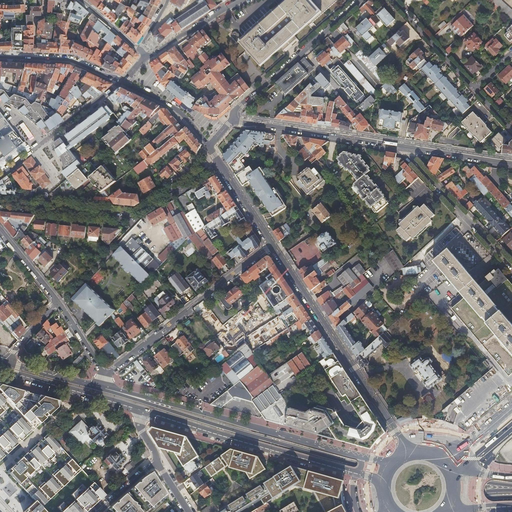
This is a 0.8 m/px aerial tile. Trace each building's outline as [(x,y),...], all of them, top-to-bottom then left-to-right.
[(53,0),(54,0),(60,2),(60,7),(65,8),(70,0),(69,0),(53,0)] [(73,3),(70,0),(65,8),(70,9),(66,22),(68,22),(69,22),(70,20),(77,22),(80,17),(83,17),(85,15),(88,11),(80,5),(74,0),(73,3)] [(128,16),(130,18),(134,10),(136,7),(136,6),(137,4),(139,0),(132,0),(132,1),(130,3),(132,5),(131,7),(129,6),(129,7),(127,7),(126,10),(127,14),(128,16)] [(144,11),(142,15),(150,18),(151,15),(155,8),(156,6),(149,2),(149,0),(139,0),(137,4),(136,6),(142,5),(146,7),(144,11)] [(187,0),(173,0),(172,3),(172,5),(179,9),(180,10),(182,9),(185,5),(187,0)] [(201,0),(203,2),(209,11),(219,5),(217,1),(214,2),(212,0),(201,0)] [(285,0),(239,41),(260,65),(284,45),(293,36),(311,20),(312,22),(336,0),(285,0)] [(511,19),(511,18),(511,11),(499,0),(490,0),(494,4),(499,8),(511,19)] [(109,10),(100,2),(96,7),(100,11),(109,19),(113,22),(119,14),(122,9),(122,8),(124,6),(122,4),(120,3),(114,10),(112,9),(111,10),(110,9),(109,10)] [(209,11),(203,2),(199,5),(183,15),(176,19),(176,20),(175,22),(181,30),(209,11)] [(370,18),(368,20),(366,18),(361,23),(368,31),(374,27),(374,28),(377,25),(376,24),(381,20),(375,14),(376,14),(373,11),(370,7),(366,3),(359,9),(362,13),(366,9),(372,16),(370,18)] [(381,20),(386,27),(390,24),(392,22),(395,19),(383,7),(382,8),(379,5),(373,11),(376,14),(375,14),(381,20)] [(40,16),(40,6),(36,6),(32,6),(30,6),(29,12),(29,15),(25,15),(26,23),(26,30),(23,30),(23,34),(32,34),(33,29),(31,16),(33,16),(37,16),(40,16)] [(150,19),(150,18),(142,15),(134,10),(130,18),(129,19),(129,20),(129,21),(133,24),(134,22),(137,18),(141,22),(146,26),(150,19)] [(463,15),(460,12),(450,21),(453,24),(463,15)] [(92,13),(91,14),(87,18),(89,19),(79,35),(82,40),(85,41),(85,44),(90,47),(92,43),(85,38),(91,29),(97,18),(94,16),(92,13)] [(473,26),(463,15),(453,24),(450,26),(454,31),(457,33),(460,37),(473,26)] [(125,34),(135,42),(140,35),(143,30),(146,26),(141,22),(137,18),(134,22),(135,23),(136,22),(139,24),(138,26),(135,30),(133,28),(134,26),(134,25),(133,24),(125,34)] [(175,22),(176,20),(173,19),(172,18),(167,23),(166,23),(157,32),(164,39),(173,30),(176,33),(181,30),(175,22)] [(126,19),(126,20),(124,22),(119,28),(120,30),(122,31),(127,24),(129,21),(129,20),(129,21),(126,19)] [(488,21),(486,19),(475,29),(476,31),(478,29),(480,28),(480,29),(482,27),(482,26),(488,21)] [(68,22),(66,22),(61,20),(60,27),(59,32),(59,34),(65,35),(68,22)] [(127,24),(122,31),(123,32),(125,34),(133,24),(129,21),(127,24)] [(440,30),(446,24),(443,22),(438,27),(440,30)] [(344,30),(347,34),(349,32),(347,29),(348,28),(343,23),(340,26),(342,28),(344,30)] [(367,41),(372,36),(368,31),(361,23),(355,28),(357,31),(356,32),(356,33),(358,34),(359,34),(360,33),(362,36),(367,41)] [(85,38),(92,43),(96,46),(97,44),(94,42),(97,35),(91,29),(85,38)] [(202,71),(200,73),(198,74),(191,79),(192,81),(190,84),(196,89),(198,88),(199,89),(200,89),(201,90),(202,89),(208,84),(210,82),(217,90),(214,92),(215,93),(213,95),(213,94),(211,94),(204,96),(204,97),(207,100),(205,103),(209,106),(204,112),(203,114),(212,117),(215,117),(217,118),(242,95),(250,88),(238,74),(227,82),(220,73),(230,64),(222,54),(215,60),(214,59),(211,62),(209,59),(201,49),(211,40),(203,30),(200,33),(199,31),(193,35),(186,40),(190,45),(197,54),(200,57),(199,57),(206,66),(201,70),(202,71)] [(335,55),(339,59),(342,56),(341,55),(347,49),(355,43),(347,34),(344,30),(342,32),(344,34),(345,34),(346,35),(344,37),(343,36),(339,40),(334,45),(333,44),(333,43),(328,37),(323,41),(329,48),(335,55)] [(158,41),(160,43),(165,39),(164,39),(157,32),(157,31),(153,35),(156,39),(158,41)] [(0,49),(4,49),(11,50),(11,46),(10,41),(3,41),(2,33),(0,32),(0,49)] [(398,48),(409,38),(403,32),(401,34),(399,32),(388,41),(388,43),(391,46),(392,46),(394,44),(398,48)] [(31,51),(32,44),(32,34),(23,34),(23,36),(24,38),(22,38),(22,39),(23,50),(27,50),(31,51)] [(40,43),(39,51),(44,51),(47,51),(48,47),(44,47),(45,43),(46,43),(46,40),(45,40),(46,38),(46,35),(41,34),(40,43)] [(59,39),(57,52),(64,52),(70,53),(71,49),(69,48),(72,41),(73,40),(64,39),(65,37),(67,37),(67,35),(65,35),(59,34),(58,39),(59,39)] [(479,49),(481,47),(478,45),(481,42),(474,34),(465,42),(467,45),(469,47),(472,50),(474,49),(476,51),(479,49)] [(119,47),(123,41),(116,35),(112,39),(108,44),(110,46),(113,42),(119,47)] [(48,47),(47,51),(52,52),(57,52),(59,39),(58,39),(55,38),(55,40),(54,43),(49,42),(50,39),(48,38),(46,38),(45,40),(46,40),(46,43),(45,43),(44,47),(48,47)] [(502,46),(496,39),(493,41),(495,42),(494,43),(493,42),(492,43),(490,41),(487,44),(489,47),(487,49),(493,56),(494,55),(495,56),(497,53),(497,52),(499,51),(498,50),(502,46)] [(190,45),(186,40),(178,45),(182,50),(185,54),(189,60),(197,54),(190,45)] [(71,49),(70,53),(74,53),(76,54),(84,57),(89,49),(72,41),(69,48),(71,49)] [(119,47),(116,51),(121,56),(122,55),(124,56),(123,58),(130,63),(137,56),(137,55),(127,45),(124,42),(123,41),(119,47)] [(446,50),(449,53),(458,45),(455,41),(446,50)] [(32,44),(31,51),(36,51),(39,51),(40,43),(36,42),(36,44),(32,44)] [(104,59),(101,65),(107,68),(112,70),(118,63),(115,61),(117,59),(113,56),(112,58),(109,56),(111,52),(108,50),(110,48),(112,49),(113,48),(110,46),(108,44),(106,42),(105,43),(100,50),(97,55),(104,59)] [(171,50),(167,52),(174,61),(184,66),(186,62),(182,56),(185,54),(182,50),(178,45),(171,50)] [(381,50),(386,55),(391,51),(386,45),(383,47),(381,50)] [(371,55),(368,58),(375,66),(386,55),(381,50),(379,47),(371,55)] [(89,49),(84,57),(86,58),(88,60),(93,51),(89,48),(89,49)] [(93,51),(88,60),(93,61),(95,63),(101,65),(104,59),(97,55),(100,50),(96,48),(94,50),(93,51)] [(333,64),(339,59),(335,55),(329,48),(324,52),(317,59),(316,60),(322,67),(325,65),(326,66),(331,62),(333,64)] [(360,59),(383,84),(388,80),(386,78),(375,66),(368,58),(366,56),(361,49),(355,54),(360,59)] [(416,67),(419,70),(421,69),(427,63),(422,57),(421,55),(422,54),(423,54),(419,49),(416,51),(408,58),(406,61),(405,63),(407,66),(409,66),(412,70),(413,69),(416,67)] [(161,64),(167,69),(172,64),(174,61),(167,52),(160,56),(157,59),(161,64)] [(197,54),(189,60),(191,63),(199,57),(200,57),(197,54)] [(463,64),(472,73),(475,71),(476,73),(482,66),(481,65),(480,66),(471,56),(463,64)] [(118,63),(112,70),(117,72),(121,74),(130,63),(123,58),(122,57),(118,63)] [(286,91),(287,90),(304,75),(306,76),(308,74),(307,74),(304,70),(306,69),(306,70),(309,67),(309,66),(310,65),(310,66),(311,65),(304,58),(277,82),(283,90),(284,89),(286,91)] [(160,83),(161,83),(168,70),(167,69),(161,64),(157,59),(149,64),(160,83)] [(191,63),(189,60),(186,62),(184,66),(188,69),(190,69),(194,66),(191,63)] [(0,88),(13,93),(15,86),(3,82),(4,79),(4,76),(6,71),(7,62),(0,61),(0,88)] [(168,70),(181,79),(188,69),(184,66),(174,61),(172,64),(167,69),(168,70)] [(421,69),(428,77),(438,67),(435,64),(433,66),(429,61),(427,63),(421,69)] [(7,62),(6,71),(16,72),(15,79),(14,82),(18,83),(18,84),(19,84),(24,63),(12,62),(7,62)] [(35,63),(24,63),(19,84),(16,94),(34,100),(37,93),(32,91),(31,94),(24,92),(23,90),(27,73),(30,73),(34,74),(34,75),(34,76),(32,75),(30,80),(34,81),(35,81),(35,80),(36,77),(37,72),(41,72),(41,69),(43,69),(44,63),(35,63)] [(50,63),(44,63),(43,69),(41,69),(41,72),(48,73),(48,71),(51,72),(50,77),(46,75),(42,82),(35,80),(35,81),(35,83),(34,85),(32,91),(37,93),(34,100),(40,103),(46,90),(45,90),(47,86),(55,64),(50,63)] [(68,71),(70,64),(68,64),(66,64),(64,64),(56,63),(55,64),(47,86),(52,89),(53,88),(57,90),(59,86),(54,84),(56,79),(59,71),(62,73),(63,74),(61,78),(63,79),(66,75),(66,74),(67,73),(68,71)] [(83,76),(86,72),(82,70),(80,69),(73,66),(70,64),(68,71),(72,72),(68,79),(63,87),(58,95),(59,95),(63,99),(68,93),(67,92),(74,83),(76,80),(81,75),(83,76)] [(370,95),(375,91),(353,65),(348,69),(370,95)] [(511,76),(511,68),(509,65),(498,75),(505,83),(511,76)] [(363,95),(356,87),(353,83),(339,67),(338,66),(332,72),(347,89),(344,90),(349,96),(349,95),(350,94),(356,101),(357,100),(360,103),(366,98),(363,95)] [(434,85),(444,75),(443,76),(439,72),(441,70),(438,67),(428,77),(434,84),(434,85)] [(166,89),(172,80),(174,81),(174,80),(177,81),(180,82),(181,79),(168,70),(161,83),(166,88),(166,89)] [(91,84),(97,77),(92,75),(86,72),(83,76),(80,80),(86,83),(83,86),(76,80),(74,83),(81,94),(91,84)] [(388,80),(389,82),(395,77),(391,73),(386,78),(388,80)] [(317,106),(323,106),(324,87),(329,83),(321,74),(316,79),(304,91),(308,95),(308,104),(311,104),(312,106),(317,106)] [(304,75),(287,90),(288,92),(306,76),(304,75)] [(434,85),(441,92),(451,83),(448,80),(444,76),(444,75),(434,85)] [(104,80),(98,77),(97,77),(91,84),(100,91),(100,92),(101,92),(111,83),(104,80)] [(182,102),(189,93),(182,88),(175,82),(177,81),(174,80),(174,81),(172,80),(166,89),(168,91),(175,97),(176,98),(176,97),(182,102)] [(388,81),(381,86),(387,92),(389,90),(392,94),(396,90),(388,81)] [(82,95),(81,94),(74,83),(67,92),(68,93),(76,99),(82,95)] [(412,105),(419,113),(425,108),(418,100),(419,99),(412,90),(411,91),(404,83),(398,88),(405,97),(406,96),(413,104),(412,105)] [(451,83),(441,92),(448,99),(447,100),(448,100),(458,90),(454,86),(451,83)] [(492,97),(498,91),(491,83),(488,86),(487,86),(485,88),(485,89),(484,89),(492,97)] [(81,94),(82,95),(85,98),(88,95),(88,96),(89,95),(90,97),(89,97),(90,99),(91,98),(100,92),(100,91),(91,84),(81,94)] [(58,114),(55,111),(52,110),(49,113),(44,107),(45,106),(40,103),(34,100),(16,94),(13,93),(0,88),(0,99),(2,103),(4,102),(9,104),(18,108),(17,110),(23,114),(25,113),(29,116),(32,118),(36,122),(35,123),(40,129),(41,128),(46,134),(54,127),(53,126),(56,124),(63,121),(58,114)] [(120,99),(118,101),(120,104),(123,101),(125,103),(126,102),(134,108),(133,110),(134,111),(139,106),(144,99),(130,92),(122,88),(120,88),(114,94),(120,99)] [(458,90),(448,100),(448,99),(455,107),(465,97),(462,94),(461,96),(457,91),(458,91),(458,90)] [(304,122),(306,123),(307,116),(310,116),(310,111),(313,111),(312,106),(311,104),(308,104),(308,95),(304,91),(295,100),(290,104),(288,106),(287,107),(286,108),(285,109),(283,110),(275,118),(290,120),(304,122)] [(68,104),(71,106),(77,100),(76,99),(68,93),(63,99),(57,110),(55,111),(58,114),(60,116),(68,104)] [(207,100),(204,97),(197,101),(194,99),(195,98),(189,93),(182,102),(188,107),(193,109),(203,114),(204,112),(209,106),(205,103),(207,100)] [(52,106),(57,110),(63,99),(59,95),(58,95),(56,99),(55,98),(51,97),(48,103),(52,106)] [(366,98),(359,104),(364,109),(368,106),(369,107),(373,103),(372,102),(374,100),(370,95),(366,98)] [(348,115),(352,111),(340,97),(335,101),(346,116),(348,115)] [(455,107),(462,114),(470,106),(466,102),(468,100),(465,97),(455,107)] [(149,101),(144,99),(139,106),(134,111),(126,120),(132,125),(132,126),(137,122),(134,119),(139,113),(142,115),(141,115),(141,116),(142,117),(143,118),(144,118),(145,118),(147,116),(150,119),(152,118),(150,116),(157,108),(158,108),(160,106),(154,104),(149,101)] [(319,125),(331,126),(334,106),(334,101),(331,101),(329,103),(329,106),(328,106),(326,118),(322,118),(323,106),(317,106),(317,110),(319,114),(318,115),(314,115),(313,111),(310,111),(310,116),(307,116),(306,123),(319,125)] [(253,103),(243,112),(244,114),(248,114),(256,107),(253,103)] [(126,120),(134,111),(125,106),(123,104),(121,106),(123,109),(126,112),(123,115),(119,112),(115,115),(119,119),(123,124),(126,120)] [(408,125),(406,133),(411,134),(410,136),(415,137),(418,125),(427,112),(430,110),(432,108),(429,105),(425,108),(419,113),(410,120),(408,125)] [(68,141),(71,144),(81,137),(80,136),(81,135),(84,138),(98,127),(95,124),(97,123),(97,124),(101,121),(100,120),(104,117),(106,121),(109,119),(108,118),(110,116),(109,116),(113,113),(107,106),(104,108),(103,107),(99,110),(100,111),(96,114),(94,115),(92,117),(92,116),(91,116),(88,118),(89,120),(81,126),(80,124),(76,127),(77,128),(67,136),(70,139),(68,141)] [(166,109),(160,106),(158,108),(157,108),(150,116),(152,118),(150,119),(138,130),(140,132),(142,136),(147,132),(155,122),(154,121),(156,119),(158,121),(159,121),(163,125),(165,123),(169,127),(176,121),(166,109)] [(334,127),(339,127),(340,121),(340,120),(336,120),(337,111),(335,111),(335,110),(336,110),(336,108),(336,106),(334,106),(331,126),(334,127)] [(380,109),(377,126),(399,129),(402,113),(380,109)] [(355,127),(365,119),(360,114),(357,117),(352,111),(348,115),(346,116),(347,116),(355,127)] [(479,118),(473,112),(462,122),(467,128),(467,129),(474,137),(475,136),(480,142),(492,132),(486,126),(486,125),(479,117),(479,118)] [(0,114),(0,116),(7,126),(11,131),(12,130),(0,114)] [(0,158),(3,156),(15,147),(21,142),(12,130),(11,131),(7,126),(0,116),(0,158)] [(418,125),(415,137),(428,140),(431,128),(443,132),(445,123),(441,122),(441,121),(438,120),(437,121),(433,120),(428,118),(427,122),(426,122),(424,128),(422,127),(422,126),(418,125)] [(102,139),(107,145),(118,136),(124,130),(120,126),(123,124),(119,119),(117,122),(120,126),(117,128),(116,126),(102,137),(103,138),(102,139)] [(355,127),(359,131),(361,131),(369,125),(365,119),(355,127)] [(124,130),(125,133),(129,129),(129,128),(132,125),(126,120),(123,124),(120,126),(124,130)] [(177,121),(176,121),(169,127),(155,140),(153,141),(145,148),(150,155),(157,148),(156,147),(154,149),(151,147),(156,144),(156,145),(169,135),(170,136),(169,136),(171,138),(172,138),(183,129),(184,128),(177,120),(177,121)] [(193,149),(197,153),(199,149),(201,145),(186,126),(184,128),(183,129),(172,138),(173,139),(175,138),(179,143),(184,139),(193,149)] [(511,137),(504,128),(494,136),(501,144),(503,144),(504,144),(508,145),(510,144),(510,147),(504,146),(502,153),(511,154),(511,137)] [(125,133),(124,130),(118,136),(107,145),(115,154),(126,145),(125,145),(131,140),(125,133)] [(223,155),(231,168),(241,160),(245,156),(253,144),(254,145),(255,146),(256,146),(257,146),(258,145),(258,144),(256,141),(249,136),(252,130),(245,130),(223,155)] [(272,133),(252,130),(249,136),(256,141),(258,144),(261,147),(263,147),(264,144),(269,144),(269,141),(271,141),(274,139),(274,135),(272,133)] [(295,151),(297,136),(281,134),(289,145),(295,151)] [(316,159),(317,160),(325,153),(321,147),(328,142),(315,139),(301,137),(305,146),(306,147),(308,150),(309,150),(312,154),(316,159)] [(62,173),(67,179),(79,169),(77,166),(80,164),(62,140),(61,141),(59,138),(54,143),(57,150),(55,150),(57,154),(58,153),(60,157),(61,161),(63,166),(64,171),(62,173)] [(144,159),(147,166),(161,155),(161,156),(177,143),(173,139),(172,138),(171,138),(170,140),(166,143),(158,149),(157,148),(150,155),(144,159)] [(25,144),(0,163),(0,168),(27,148),(25,144)] [(312,163),(316,159),(312,154),(309,150),(308,150),(306,147),(305,146),(302,149),(298,153),(300,155),(304,160),(307,158),(312,163)] [(143,160),(144,159),(150,155),(145,148),(138,153),(143,160)] [(183,160),(185,163),(193,156),(189,152),(186,149),(179,156),(183,160)] [(200,151),(199,149),(197,153),(193,149),(189,152),(193,156),(196,160),(200,151)] [(339,156),(336,159),(345,170),(359,157),(359,154),(357,156),(356,157),(354,154),(353,155),(351,152),(349,153),(347,151),(344,150),(339,155),(339,156)] [(384,161),(389,162),(395,163),(395,157),(396,153),(391,152),(385,152),(384,161)] [(177,166),(183,160),(179,156),(177,154),(174,157),(176,158),(169,164),(175,171),(179,168),(177,166)] [(348,169),(357,180),(365,174),(370,170),(368,167),(361,158),(362,157),(360,154),(359,154),(359,157),(345,170),(345,171),(348,169)] [(37,166),(30,157),(23,162),(29,170),(30,172),(35,178),(42,188),(50,182),(42,173),(43,172),(38,166),(37,166)] [(437,177),(439,175),(436,172),(443,159),(437,158),(432,157),(427,167),(436,177),(437,177)] [(117,180),(125,184),(147,166),(144,159),(143,160),(117,180)] [(241,160),(231,168),(243,186),(250,181),(256,190),(255,191),(260,198),(273,216),(286,208),(280,199),(282,198),(275,188),(273,189),(264,176),(265,175),(262,170),(257,173),(255,170),(253,172),(250,166),(246,169),(241,160)] [(79,169),(67,179),(75,189),(87,179),(88,178),(97,170),(89,161),(79,169)] [(20,164),(27,172),(29,170),(23,162),(20,164)] [(406,178),(411,184),(418,177),(405,163),(403,165),(401,167),(403,169),(406,172),(403,174),(405,176),(404,178),(405,179),(406,178)] [(474,166),(475,164),(465,163),(465,164),(466,165),(480,182),(484,178),(474,166)] [(30,189),(30,188),(31,179),(27,172),(20,164),(11,171),(13,173),(11,174),(12,176),(15,181),(17,179),(19,182),(18,183),(22,189),(30,189)] [(480,182),(466,165),(461,170),(484,195),(488,191),(480,182)] [(88,178),(95,186),(97,185),(98,187),(97,188),(101,193),(104,190),(115,182),(102,166),(97,170),(88,178)] [(159,174),(162,177),(164,175),(167,178),(173,173),(167,167),(159,174)] [(439,175),(437,177),(441,182),(455,172),(452,167),(439,175)] [(307,195),(325,180),(314,168),(311,170),(309,168),(298,177),(300,180),(297,182),(307,195)] [(403,181),(405,179),(404,178),(405,176),(403,174),(406,172),(403,169),(393,178),(399,185),(403,181)] [(356,191),(360,196),(374,185),(373,183),(373,182),(371,179),(370,180),(365,174),(357,180),(353,184),(358,190),(356,191)] [(14,194),(13,191),(15,191),(15,188),(13,188),(13,189),(5,188),(5,187),(4,183),(3,182),(5,181),(5,180),(8,178),(6,175),(0,179),(0,193),(1,193),(14,194)] [(215,192),(216,193),(218,196),(226,191),(221,182),(216,175),(212,178),(208,180),(211,186),(215,192)] [(144,193),(155,186),(149,177),(138,183),(144,193)] [(486,177),(484,178),(480,182),(488,191),(498,201),(505,210),(507,212),(511,217),(511,197),(511,198),(511,201),(510,204),(486,177)] [(204,186),(198,189),(201,193),(203,192),(204,194),(206,193),(207,194),(209,193),(208,191),(211,190),(210,187),(211,186),(208,180),(202,183),(204,186)] [(399,185),(404,190),(408,187),(403,181),(399,185)] [(445,186),(467,209),(472,205),(469,201),(468,201),(463,196),(468,192),(464,188),(459,193),(449,182),(445,186)] [(374,185),(360,196),(370,208),(371,207),(376,213),(388,203),(383,197),(384,197),(374,185)] [(186,192),(190,200),(193,198),(190,194),(195,191),(194,188),(186,192)] [(118,192),(109,198),(114,204),(125,205),(134,206),(140,203),(137,195),(123,194),(120,190),(119,191),(118,189),(116,190),(118,192)] [(104,190),(101,193),(104,197),(103,197),(95,197),(94,198),(93,202),(102,203),(110,203),(114,204),(109,198),(104,190)] [(218,196),(225,208),(223,209),(226,213),(236,206),(232,199),(226,191),(218,196)] [(321,200),(320,198),(310,207),(322,222),(331,215),(320,201),(321,200)] [(482,215),(490,208),(481,198),(473,205),(482,215)] [(169,202),(165,204),(170,212),(173,211),(174,210),(169,202)] [(185,215),(195,233),(201,229),(204,227),(205,227),(191,203),(186,206),(189,212),(185,215)] [(161,206),(162,208),(168,218),(167,218),(170,225),(175,223),(170,212),(165,204),(161,206)] [(396,230),(406,241),(410,237),(412,239),(432,220),(430,219),(434,214),(424,204),(419,208),(417,206),(398,224),(400,226),(396,230)] [(244,218),(236,206),(226,213),(207,225),(205,227),(204,227),(212,239),(217,235),(214,231),(221,226),(222,228),(230,223),(229,221),(236,216),(239,221),(244,218)] [(162,208),(148,217),(153,226),(167,218),(168,218),(162,208)] [(207,225),(226,213),(223,209),(222,208),(207,218),(206,220),(204,221),(205,224),(206,223),(207,225)] [(482,215),(492,225),(500,219),(490,208),(482,215)] [(0,221),(13,238),(17,234),(18,234),(17,233),(23,225),(27,227),(29,223),(34,215),(12,213),(0,211),(0,221)] [(175,215),(173,211),(170,212),(175,223),(185,240),(188,238),(195,233),(185,215),(183,212),(174,217),(173,215),(175,215)] [(492,225),(502,236),(509,229),(500,219),(492,225)] [(35,221),(34,229),(39,230),(39,229),(44,230),(45,222),(44,222),(44,221),(43,221),(42,221),(41,221),(40,221),(35,221)] [(173,253),(185,240),(175,223),(170,225),(164,229),(171,243),(169,246),(157,258),(159,260),(158,261),(161,265),(167,258),(173,253)] [(279,227),(273,231),(274,233),(279,241),(289,233),(290,235),(293,232),(292,230),(287,223),(283,225),(279,227)] [(56,225),(47,224),(46,235),(55,236),(56,225)] [(13,238),(17,242),(19,238),(23,233),(27,227),(23,225),(17,233),(18,234),(17,234),(13,238)] [(68,236),(69,236),(70,227),(68,227),(68,226),(60,225),(60,226),(59,226),(58,235),(64,236),(64,237),(65,238),(67,238),(68,238),(68,236)] [(71,237),(84,238),(85,227),(77,226),(77,225),(72,225),(71,237)] [(251,229),(250,226),(242,231),(244,234),(244,233),(248,238),(242,243),(239,245),(236,248),(235,246),(231,249),(231,250),(228,252),(232,258),(236,255),(240,261),(259,246),(260,242),(251,229)] [(89,227),(88,236),(91,236),(91,241),(98,241),(99,228),(89,227)] [(103,228),(102,240),(106,244),(108,244),(122,230),(103,228)] [(456,228),(444,238),(447,242),(460,232),(456,228)] [(222,256),(201,229),(195,233),(188,238),(189,239),(191,242),(212,268),(216,265),(219,269),(227,262),(222,256)] [(323,251),(336,243),(332,237),(331,237),(327,231),(324,233),(320,235),(320,236),(317,238),(321,245),(320,246),(323,251)] [(503,240),(511,250),(511,249),(511,234),(510,232),(503,240)] [(23,233),(19,238),(27,248),(33,242),(27,236),(26,237),(23,233)] [(143,269),(153,259),(148,254),(149,253),(148,252),(147,253),(139,244),(141,242),(138,238),(135,241),(133,239),(135,237),(133,236),(132,237),(122,248),(143,269)] [(27,248),(25,251),(34,260),(37,257),(40,254),(46,247),(37,238),(33,242),(27,248)] [(122,248),(121,246),(112,255),(122,265),(121,267),(127,273),(129,272),(141,284),(144,281),(150,276),(143,269),(122,248)] [(489,323),(500,314),(496,309),(497,308),(477,284),(474,280),(447,249),(446,250),(447,251),(436,260),(434,258),(432,261),(434,264),(482,319),(484,318),(489,323)] [(385,256),(390,264),(398,258),(393,250),(385,256)] [(42,256),(40,254),(37,257),(39,259),(38,260),(45,266),(47,264),(48,265),(52,262),(51,261),(52,259),(45,252),(42,256)] [(227,252),(222,256),(227,262),(232,258),(228,252),(227,252)] [(269,269),(275,265),(270,257),(266,257),(263,260),(256,265),(261,271),(261,272),(263,274),(263,273),(264,274),(264,273),(263,273),(265,272),(264,272),(265,271),(267,272),(268,271),(268,270),(269,269)] [(317,270),(326,263),(328,261),(325,257),(319,262),(319,261),(313,265),(317,270)] [(396,273),(403,266),(398,258),(390,264),(396,273)] [(156,269),(160,266),(153,259),(143,269),(150,276),(154,272),(156,269)] [(57,266),(55,263),(48,271),(51,273),(49,275),(58,282),(68,271),(67,270),(61,265),(60,264),(57,266)] [(311,289),(312,290),(322,282),(320,280),(319,281),(317,278),(315,279),(313,276),(316,273),(318,276),(323,272),(322,271),(328,266),(326,263),(317,270),(311,274),(305,279),(310,287),(311,289)] [(317,299),(322,306),(342,290),(343,290),(362,274),(365,272),(358,263),(350,270),(349,268),(336,277),(342,285),(332,293),(330,291),(328,293),(327,292),(317,299)] [(261,271),(256,265),(242,276),(246,283),(252,278),(254,280),(259,276),(258,274),(261,271)] [(294,294),(275,265),(269,269),(272,273),(266,278),(267,278),(268,280),(260,286),(274,308),(287,299),(294,294)] [(302,275),(305,279),(311,274),(317,270),(313,265),(313,266),(315,268),(310,271),(308,267),(306,268),(305,266),(299,270),(302,275)] [(477,284),(449,309),(460,322),(484,347),(496,337),(511,355),(511,285),(508,281),(494,266),(494,265),(474,280),(477,284)] [(325,275),(327,278),(334,273),(334,272),(335,271),(333,269),(325,275)] [(187,278),(196,290),(207,281),(203,276),(202,277),(197,270),(187,278)] [(94,287),(104,278),(98,271),(88,281),(94,287)] [(183,292),(190,287),(178,272),(172,277),(171,277),(168,279),(180,294),(183,291),(183,292)] [(342,301),(344,304),(369,283),(362,274),(343,290),(348,296),(342,301)] [(312,290),(315,295),(318,292),(319,292),(322,290),(321,289),(328,284),(324,280),(322,282),(312,290)] [(111,307),(86,283),(71,299),(97,323),(96,323),(99,326),(115,310),(112,307),(111,307)] [(335,312),(329,317),(333,322),(334,323),(336,327),(342,322),(340,319),(339,317),(373,287),(369,283),(344,304),(340,308),(335,312)] [(231,304),(236,300),(245,293),(241,287),(238,289),(237,287),(220,300),(227,310),(230,310),(232,307),(233,305),(232,305),(231,304)] [(58,294),(62,299),(67,293),(63,289),(58,294)] [(326,311),(329,317),(335,312),(340,308),(339,306),(338,307),(334,301),(343,292),(342,290),(322,306),(326,311)] [(169,307),(174,303),(170,298),(172,297),(171,296),(169,297),(170,298),(169,298),(163,291),(153,299),(163,312),(167,309),(168,311),(170,309),(169,307)] [(2,305),(14,318),(18,315),(0,293),(0,301),(0,302),(2,305)] [(123,303),(128,310),(132,306),(129,302),(134,297),(131,294),(126,300),(123,303)] [(281,319),(293,311),(302,305),(298,299),(294,294),(287,299),(274,308),(273,308),(279,316),(281,319)] [(364,302),(344,320),(347,323),(348,323),(347,323),(350,320),(352,322),(356,318),(354,316),(356,315),(377,338),(383,333),(379,328),(384,324),(364,302)] [(125,313),(129,310),(128,310),(123,303),(120,306),(125,313)] [(146,312),(153,321),(160,315),(152,304),(145,310),(144,310),(146,312)] [(0,320),(11,333),(12,332),(20,325),(14,318),(2,305),(0,306),(0,320)] [(305,310),(302,305),(293,311),(295,314),(298,311),(300,314),(297,316),(297,317),(299,320),(307,314),(305,310)] [(145,327),(153,321),(146,312),(144,310),(143,311),(145,313),(141,316),(138,318),(145,327)] [(112,317),(123,331),(129,340),(140,331),(132,320),(125,325),(119,317),(117,319),(112,314),(111,315),(110,315),(112,317)] [(309,317),(307,314),(299,320),(295,323),(296,324),(299,330),(302,328),(302,325),(311,319),(309,317)] [(281,319),(279,316),(243,339),(245,342),(253,354),(271,342),(270,340),(270,339),(271,339),(287,328),(281,319)] [(315,325),(311,319),(302,325),(302,328),(302,330),(307,328),(312,335),(318,330),(315,325)] [(0,330),(6,337),(11,333),(0,320),(0,330)] [(342,322),(336,327),(341,334),(355,356),(356,358),(365,349),(359,341),(356,343),(344,326),(346,324),(346,325),(348,323),(347,323),(344,320),(342,322)] [(46,321),(42,325),(46,330),(50,328),(56,337),(63,332),(59,328),(58,329),(55,324),(52,326),(50,327),(49,326),(46,321)] [(20,325),(12,332),(17,338),(22,332),(24,330),(20,325)] [(35,336),(44,344),(49,339),(47,336),(49,334),(43,328),(35,336)] [(287,329),(287,328),(271,339),(273,341),(289,331),(287,329)] [(312,335),(307,338),(309,341),(313,339),(316,343),(317,342),(323,338),(321,334),(318,330),(312,335)] [(129,342),(131,341),(129,340),(123,331),(121,332),(112,339),(118,347),(122,343),(123,345),(128,341),(129,342)] [(56,350),(65,344),(69,341),(63,332),(56,337),(53,338),(43,349),(47,356),(56,350)] [(365,349),(356,358),(362,367),(368,363),(366,359),(375,351),(382,344),(385,347),(386,347),(387,347),(391,342),(393,339),(388,333),(386,336),(383,333),(377,338),(365,349)] [(171,345),(182,336),(181,335),(170,343),(171,345)] [(107,343),(101,336),(95,341),(100,348),(107,343)] [(183,336),(182,336),(171,345),(171,346),(179,356),(182,353),(183,352),(184,350),(187,348),(190,352),(194,349),(183,336)] [(7,342),(11,347),(13,345),(17,340),(16,339),(14,337),(10,341),(9,340),(7,342)] [(168,343),(164,337),(160,340),(164,346),(168,343)] [(328,345),(323,338),(317,342),(324,352),(321,354),(324,359),(333,353),(328,345)] [(201,344),(197,347),(204,356),(206,354),(209,358),(220,349),(214,342),(207,347),(205,344),(201,344)] [(253,354),(245,342),(237,349),(229,356),(216,367),(220,372),(220,373),(220,374),(221,374),(222,375),(223,374),(225,373),(234,385),(260,364),(253,354)] [(71,354),(65,344),(56,350),(62,360),(71,354)] [(191,353),(190,352),(187,348),(184,350),(183,352),(182,353),(185,357),(191,353)] [(44,358),(47,356),(43,349),(36,356),(44,358)] [(164,349),(154,357),(163,368),(170,363),(169,361),(172,359),(164,349)] [(305,350),(302,352),(308,360),(311,358),(305,350)] [(262,367),(260,364),(234,385),(228,390),(210,404),(221,407),(234,397),(251,400),(260,413),(282,398),(280,395),(279,394),(285,390),(295,383),(297,382),(298,381),(296,378),(306,371),(310,368),(312,367),(308,360),(302,352),(267,375),(262,367)] [(333,353),(324,359),(319,362),(319,363),(320,362),(343,397),(346,395),(351,402),(361,396),(342,367),(333,353)] [(81,358),(79,355),(72,363),(74,365),(81,358)] [(426,358),(423,360),(420,356),(410,363),(410,364),(410,365),(414,370),(415,370),(423,381),(423,382),(427,388),(428,388),(429,388),(441,379),(441,378),(437,372),(431,364),(432,361),(430,357),(426,358)] [(159,374),(163,371),(159,366),(155,361),(154,362),(152,361),(149,357),(146,359),(145,359),(145,360),(141,363),(142,363),(150,373),(154,370),(156,370),(159,374)] [(83,375),(95,375),(95,364),(83,364),(83,375)] [(494,390),(493,397),(504,398),(505,388),(503,388),(503,384),(494,383),(493,390),(494,390)] [(6,398),(13,405),(26,392),(0,384),(0,391),(1,393),(6,398)] [(455,416),(466,427),(484,408),(476,400),(472,404),(469,401),(468,402),(465,400),(468,397),(469,398),(474,392),(469,388),(456,401),(459,404),(454,410),(458,414),(455,416)] [(36,425),(37,426),(52,413),(58,407),(59,401),(26,392),(13,405),(28,421),(32,426),(33,428),(36,425)] [(375,416),(361,396),(351,402),(352,403),(363,421),(365,422),(375,416)] [(289,408),(282,398),(260,413),(265,419),(284,425),(289,408)] [(307,413),(289,408),(284,425),(289,426),(317,434),(328,427),(324,420),(336,412),(335,410),(318,406),(307,413)] [(380,424),(375,416),(365,422),(363,421),(355,429),(344,426),(336,413),(337,412),(336,412),(324,420),(328,427),(336,439),(371,449),(371,448),(372,448),(374,445),(377,440),(380,437),(383,435),(384,434),(386,433),(380,424)] [(18,438),(21,441),(27,436),(32,431),(30,428),(25,423),(17,414),(11,420),(14,423),(9,428),(14,434),(18,438)] [(399,419),(397,420),(399,424),(403,423),(405,422),(407,421),(408,421),(410,421),(412,420),(411,415),(408,416),(405,417),(405,416),(405,415),(404,415),(403,415),(402,415),(402,416),(402,417),(402,418),(400,419),(399,419)] [(97,444),(100,448),(107,442),(103,439),(106,436),(107,436),(106,435),(103,432),(104,431),(101,429),(97,426),(97,425),(96,426),(94,428),(90,425),(87,428),(80,421),(68,433),(79,446),(85,441),(90,446),(93,443),(93,444),(95,442),(96,445),(97,444)] [(5,451),(7,454),(19,443),(16,440),(12,436),(4,427),(0,430),(0,435),(1,436),(0,436),(0,445),(0,446),(5,451)] [(187,437),(153,427),(149,432),(159,448),(174,453),(184,467),(193,460),(195,459),(198,457),(199,456),(187,437)] [(63,450),(49,435),(46,437),(45,436),(43,438),(44,439),(52,448),(58,455),(63,450)] [(52,448),(44,439),(42,442),(49,450),(52,448)] [(31,452),(38,460),(44,467),(50,462),(49,461),(55,456),(49,450),(42,442),(41,440),(29,451),(31,452)] [(511,443),(500,454),(507,462),(511,462),(511,443)] [(142,462),(150,455),(145,447),(143,448),(140,450),(139,451),(142,455),(134,462),(137,466),(142,462)] [(257,456),(230,449),(204,467),(211,477),(228,465),(229,468),(245,472),(250,479),(266,470),(261,462),(257,456)] [(38,460),(31,452),(28,454),(36,462),(38,460)] [(112,474),(120,467),(119,466),(124,462),(119,455),(117,456),(114,453),(111,456),(110,455),(105,459),(103,462),(107,466),(106,467),(112,474)] [(15,480),(19,485),(20,483),(22,485),(21,487),(23,490),(25,488),(28,491),(26,493),(29,496),(31,494),(32,495),(30,497),(34,501),(22,511),(29,511),(78,468),(71,459),(66,464),(69,467),(67,469),(64,466),(58,471),(57,470),(51,475),(55,480),(53,482),(50,478),(44,484),(43,482),(37,487),(42,492),(39,494),(25,479),(24,477),(26,475),(27,477),(30,479),(41,468),(36,462),(28,454),(25,456),(24,455),(16,463),(17,464),(14,466),(13,465),(6,472),(12,477),(13,476),(16,479),(15,480)] [(193,460),(184,467),(187,472),(188,471),(190,474),(200,467),(197,463),(196,464),(193,460)] [(124,469),(128,474),(132,470),(137,466),(134,462),(133,461),(124,469)] [(265,485),(220,511),(236,511),(259,498),(264,505),(267,502),(294,486),(314,491),(324,511),(346,511),(346,509),(345,506),(344,502),(343,500),(343,496),(343,493),(343,489),(343,486),(343,483),(343,481),(292,466),(264,483),(265,485)] [(29,511),(45,511),(41,507),(81,470),(79,468),(78,468),(29,511)] [(146,511),(165,495),(159,487),(160,486),(152,473),(143,478),(110,508),(114,511),(146,511)] [(189,484),(195,491),(205,482),(196,473),(190,478),(193,481),(189,484)] [(86,511),(104,496),(93,483),(86,489),(82,484),(70,495),(75,500),(77,502),(74,504),(73,502),(72,502),(67,507),(62,502),(57,507),(60,511),(86,511)] [(205,497),(214,491),(212,487),(209,489),(206,485),(198,490),(202,495),(203,494),(205,497)] [(205,501),(208,506),(216,500),(213,496),(205,501)] [(261,511),(270,507),(267,502),(264,505),(251,511),(261,511)] [(281,511),(293,511),(299,510),(295,502),(280,509),(281,511)]
